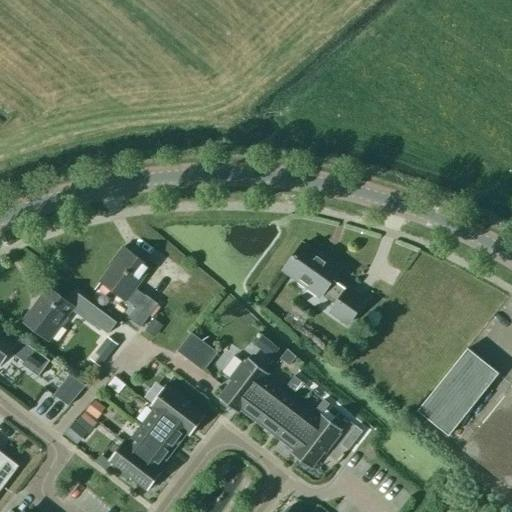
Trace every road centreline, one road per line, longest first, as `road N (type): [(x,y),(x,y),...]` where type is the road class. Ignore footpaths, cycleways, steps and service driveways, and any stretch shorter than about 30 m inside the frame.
road 1 (tertiary): [(511,259),(380,196),(256,174),(116,184),(0,219)]
road 2 (residential): [(161,511),(221,434),(276,477),(251,511)]
road 3 (residential): [(0,405),(59,451),(35,489),(62,511)]
